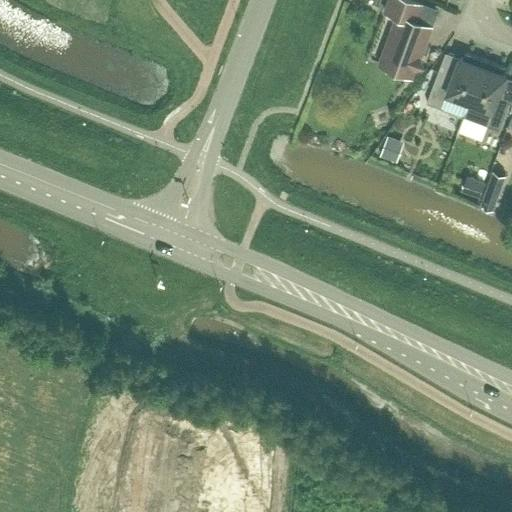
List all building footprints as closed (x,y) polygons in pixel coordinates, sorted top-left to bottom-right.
[(422,2),(415,0),(388,0),(385,10),(399,15),(381,62),(412,73),(414,66),(422,62),(419,54),(430,25),(415,20),(422,2)] [(447,91),(470,99),(483,64),(460,55),(453,74),(439,69),(427,101),(441,106),(447,91)] [(464,115),(487,123),(499,128),(511,96),(499,92),(506,72),(483,64),(470,99),(464,115)] [(391,122),(386,107),(370,112),(375,127),(391,122)] [(399,145),(384,139),(379,151),(395,157),(399,145)] [(483,181),(465,174),(460,188),(478,195),(483,181)]
